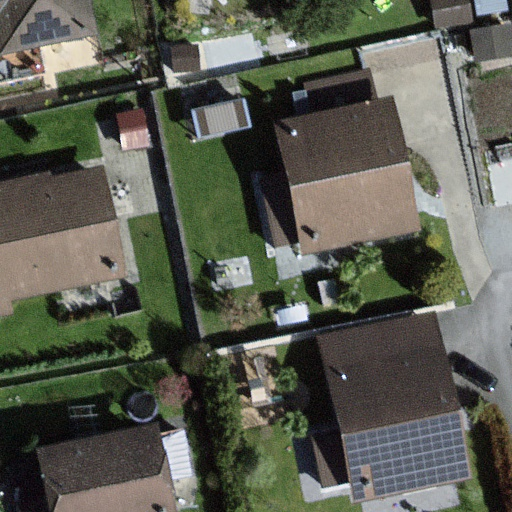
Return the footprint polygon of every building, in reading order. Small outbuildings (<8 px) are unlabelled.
[(7,47),(97,28),(91,0),(0,0),(0,14),(0,15),(7,47)] [(311,246),(419,224),(394,100),(378,103),(371,71),(313,83),(320,114),(288,120),(298,173),(268,179),(280,238),(308,232),(311,246)] [(124,270),(102,170),(51,181),(49,174),(0,184),(0,310),(11,308),(8,296),(124,270)] [(433,314),(329,338),(351,429),(318,437),(329,484),(359,476),(364,497),(471,472),(433,314)] [(174,511),(156,426),(50,448),(55,472),(19,479),(25,511),(174,511)]
